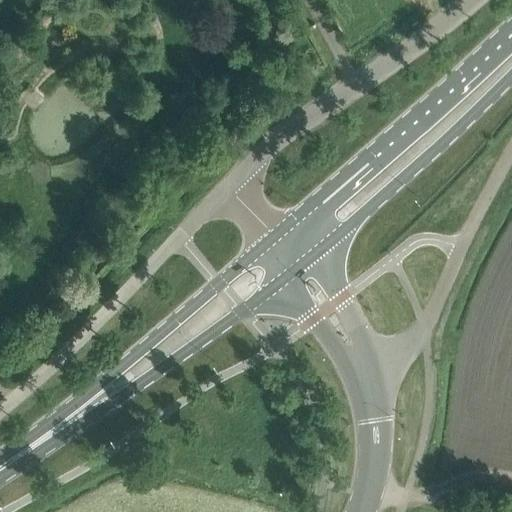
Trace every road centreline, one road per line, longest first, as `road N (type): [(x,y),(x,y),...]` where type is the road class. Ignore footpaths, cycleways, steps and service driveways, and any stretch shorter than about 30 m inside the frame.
road 1 (unclassified): [(0,412),(53,371),(227,186)]
road 2 (primary): [(280,241),(218,285),(45,443)]
road 3 (primary): [(511,34),(280,241)]
road 4 (primary): [(45,443),(299,266)]
road 5 (unclassified): [(227,186),(278,138),(469,0)]
road 6 (primary): [(299,266),(511,77)]
road 7 (unclassified): [(365,373),(425,327),(511,152)]
road 8 (secondary): [(365,373),(299,266)]
road 9 (secondary): [(367,494),(376,463),(365,373)]
